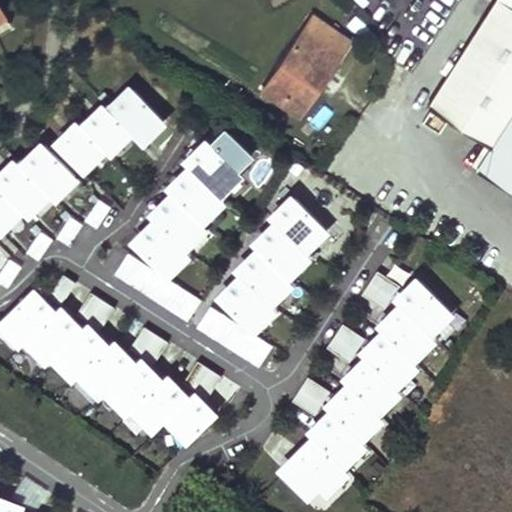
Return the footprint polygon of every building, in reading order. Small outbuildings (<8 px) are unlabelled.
[(511,0),(493,0),(426,107),(489,147),(476,167),(511,190),(511,0)] [(267,81),(304,106),(314,91),(310,88),(314,83),(318,86),(349,40),(312,15),(267,81)] [(261,91),(298,115),(304,106),(267,81),(261,91)] [(167,121),(136,90),(115,112),(140,137),(145,143),(167,121)] [(117,159),(140,137),(115,112),(109,107),(87,128),(112,154),(117,159)] [(90,175),(112,154),(87,128),(82,123),(59,145),(90,175)] [(212,142),(190,163),(194,169),(219,194),(242,172),(212,142)] [(77,174),(47,144),(24,166),(49,191),(54,197),(77,174)] [(27,213),(49,191),(24,166),(19,161),(0,179),(0,185),(22,208),(27,213)] [(202,220),(224,199),(219,194),(194,169),(172,190),(177,195),(202,220)] [(0,228),(22,208),(0,185),(0,228)] [(185,247),(207,225),(202,220),(177,195),(154,217),(159,221),(185,247)] [(280,224),(305,250),(328,227),(298,197),(275,219),(280,224)] [(100,198),(86,219),(97,227),(111,206),(100,198)] [(72,215),(58,236),(69,243),(83,222),(72,215)] [(167,274),(189,252),(185,247),(159,221),(137,244),(167,274)] [(305,250),(280,224),(258,245),(263,251),(288,276),(310,254),(305,250)] [(41,231),(27,252),(38,260),(52,238),(41,231)] [(288,276),(263,251),(240,272),(245,277),(270,302),(293,281),(288,276)] [(141,260),(130,253),(117,274),(127,281),(141,260)] [(21,266),(10,259),(0,272),(0,282),(7,286),(21,266)] [(155,269),(141,260),(127,281),(141,290),(155,269)] [(165,276),(155,269),(141,290),(152,297),(165,276)] [(379,270),(371,282),(394,297),(402,284),(379,270)] [(77,282),(65,274),(50,296),(63,304),(77,282)] [(180,285),(165,276),(152,297),(166,306),(180,285)] [(253,329),(275,307),(270,302),(245,277),(223,299),(253,329)] [(423,278),(401,301),(405,306),(431,332),(454,309),(423,278)] [(371,282),(364,294),(386,309),(394,297),(371,282)] [(191,292),(180,285),(166,306),(177,313),(191,292)] [(33,290),(2,321),(25,343),(31,337),(55,313),(33,290)] [(104,299),(92,292),(77,314),(89,321),(104,299)] [(202,299),(191,292),(177,313),(188,320),(202,299)] [(116,307),(104,299),(89,321),(102,330),(116,307)] [(224,313),(212,306),(199,327),(210,334),(224,313)] [(405,306),(383,327),(388,333),(414,359),(435,337),(431,332),(405,306)] [(82,330),(60,308),(55,313),(31,337),(53,359),(59,353),(82,330)] [(238,322),(224,313),(210,334),(224,343),(238,322)] [(249,329),(238,322),(224,343),(235,351),(249,329)] [(367,338),(344,323),(336,335),(359,350),(367,338)] [(109,347),(87,325),(82,330),(59,353),(80,375),(87,369),(109,347)] [(157,333),(145,326),(131,348),(143,356),(157,333)] [(262,338),(249,329),(235,351),(249,359),(262,338)] [(169,341),(157,333),(143,356),(155,364),(169,341)] [(388,333),(366,354),(370,359),(396,385),(418,363),(414,359),(388,333)] [(336,335),(329,347),(351,362),(359,350),(336,335)] [(273,345),(262,338),(249,359),(259,366),(273,345)] [(136,364),(114,342),(109,347),(87,369),(108,391),(115,385),(136,364)] [(162,381),(141,359),(136,364),(115,385),(136,407),(143,401),(162,381)] [(370,359),(348,381),(353,385),(379,412),(401,390),(396,385),(370,359)] [(211,368),(199,360),(184,383),(196,390),(211,368)] [(223,376),(211,368),(196,390),(209,398),(223,376)] [(189,399),(167,376),(162,381),(143,401),(164,423),(171,417),(189,399)] [(310,376),(302,388),(324,403),(332,391),(310,376)] [(353,385),(331,407),(336,412),(361,438),(383,416),(379,412),(353,385)] [(302,388),(294,400),(316,414),(324,403),(302,388)] [(216,416),(194,394),(189,399),(171,417),(192,440),(216,416)] [(336,412),(313,434),(318,438),(344,465),(366,443),(361,438),(336,412)] [(285,471),(308,494),(319,483),(327,491),(349,470),(344,465),(318,438),(285,471)] [(17,511),(19,508),(0,500),(0,511),(17,511)]
